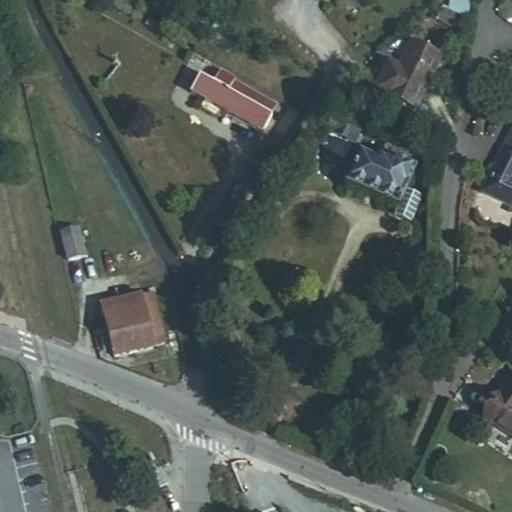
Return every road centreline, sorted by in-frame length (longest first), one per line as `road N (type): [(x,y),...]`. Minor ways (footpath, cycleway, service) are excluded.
road 1 (residential): [(31,0),(174,272),(188,325),(195,413)]
road 2 (unclassified): [(409,511),(195,413)]
road 3 (unclassified): [(195,413),(0,338)]
